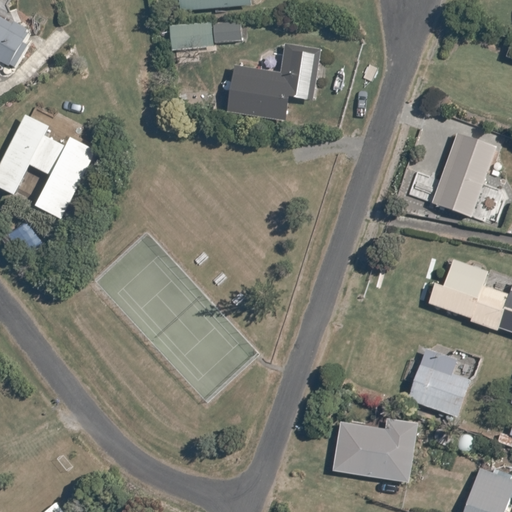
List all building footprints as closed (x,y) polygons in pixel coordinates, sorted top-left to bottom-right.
[(0,0),(0,60),(14,69),(33,35),(0,15),(0,12),(7,0),(0,0)] [(249,7),(248,0),(178,0),(179,10),(249,7)] [(214,20),(216,45),(242,42),(239,18),(214,20)] [(319,47),(284,43),(281,72),(227,66),(222,111),(285,118),(288,96),(313,99),(319,47)] [(47,125),(25,114),(0,163),(0,188),(13,195),(29,164),(50,175),(35,206),(61,219),(96,151),(70,137),(65,146),(43,134),(47,125)] [(497,147),(457,133),(442,176),(419,168),(409,195),(499,226),(511,191),(485,182),(497,147)] [(428,303),(471,318),(470,322),(497,331),(499,327),(511,331),(511,279),(451,258),(442,284),(436,282),(428,303)] [(469,378),(419,362),(407,399),(457,415),(469,378)] [(417,422),(393,418),(391,429),(342,422),(334,471),(409,482),(417,422)] [(511,477),(477,466),(461,511),(505,511),(510,497),(511,497),(511,477)]
